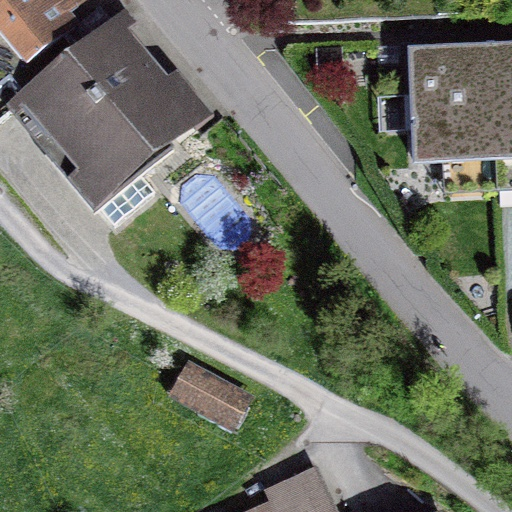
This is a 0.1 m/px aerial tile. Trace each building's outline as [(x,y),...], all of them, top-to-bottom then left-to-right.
[(17,2),(0,15),(0,95),(9,88),(22,103),(79,55),(67,40),(74,33),(46,0),(44,0),(26,15),(17,2)] [(0,0),(0,15),(17,2),(26,15),(44,0),(0,0)] [(111,28),(79,55),(22,103),(98,195),(91,201),(115,229),(154,196),(130,167),(187,119),(111,28)] [(511,54),(490,56),(491,71),(495,161),(511,159),(511,54)] [(410,59),(415,164),(495,161),(491,71),(490,56),(410,59)] [(190,375),(178,397),(231,426),(243,404),(190,375)] [(273,509),(266,511),(332,511),(314,471),(266,493),(273,509)]
